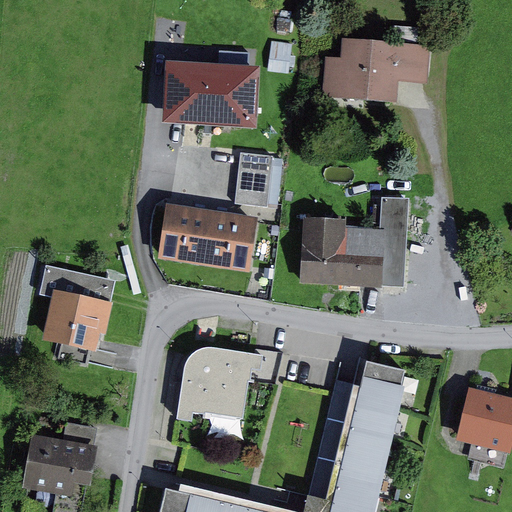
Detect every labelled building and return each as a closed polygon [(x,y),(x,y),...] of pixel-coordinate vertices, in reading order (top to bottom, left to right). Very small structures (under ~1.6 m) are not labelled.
[(350,42),(349,61),(332,60),(329,100),(405,106),(407,84),(434,87),(437,49),(350,42)] [(298,49),(277,47),(275,71),(296,73),(298,49)] [(221,52),(221,69),(251,69),(252,53),(221,52)] [(262,79),(189,76),(187,126),(260,130),(262,79)] [(258,142),(236,140),(235,158),(257,160),(258,142)] [(383,158),(349,157),(347,195),(381,197),(383,158)] [(279,171),(251,168),(247,208),(275,211),(279,171)] [(354,224),(312,221),(308,287),(390,292),(391,290),(412,291),(412,289),(430,290),(432,258),(413,257),(416,203),(391,202),(389,234),(354,232),(354,224)] [(267,223),(174,208),(165,263),(258,278),(267,223)] [(117,299),(63,288),(52,337),(69,340),(65,359),(88,364),(92,345),(102,347),(106,329),(111,330),(117,299)] [(193,363),(192,369),(184,418),(198,420),(199,410),(252,417),(259,367),(270,368),(272,352),(220,344),(218,344),(209,346),(202,350),(200,351),(196,356),(193,363)] [(342,497),(338,511),(384,511),(415,382),(411,381),(415,365),(376,355),(370,382),(362,380),(335,496),(342,497)] [(464,438),(479,442),(474,459),(509,467),(511,455),(511,393),(477,385),(464,438)] [(29,486),(63,492),(59,511),(90,511),(96,481),(99,482),(106,443),(100,442),(102,427),(73,422),(70,437),(39,431),(29,486)] [(174,484),(167,511),(338,511),(342,497),(335,496),(317,491),(313,509),(190,480),(188,488),(174,484)]
